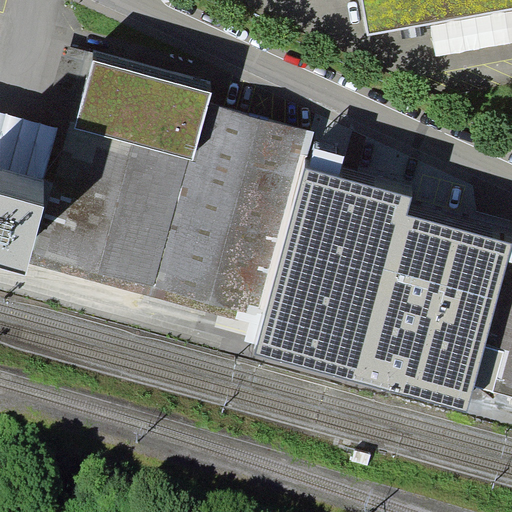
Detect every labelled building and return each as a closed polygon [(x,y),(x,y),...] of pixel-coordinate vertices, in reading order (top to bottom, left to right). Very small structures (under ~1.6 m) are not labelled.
[(511,0),(362,0),(369,34),(431,24),(511,9),(511,0)] [(511,9),(431,24),(436,56),(511,42),(511,9)] [(30,262),(152,297),(188,159),(194,160),(209,103),(212,93),(93,60),(53,210),(39,206),(0,195),(0,268),(25,275),(30,262)] [(152,297),(260,324),(314,131),(209,103),(194,160),(188,159),(152,297)] [(0,195),(39,206),(61,128),(0,110),(0,195)] [(475,386),(511,249),(511,243),(407,215),(413,198),(339,178),(344,157),(315,150),(310,170),(306,170),(258,353),(467,410),(475,386)] [(511,249),(475,386),(493,392),(511,396),(511,249)]
